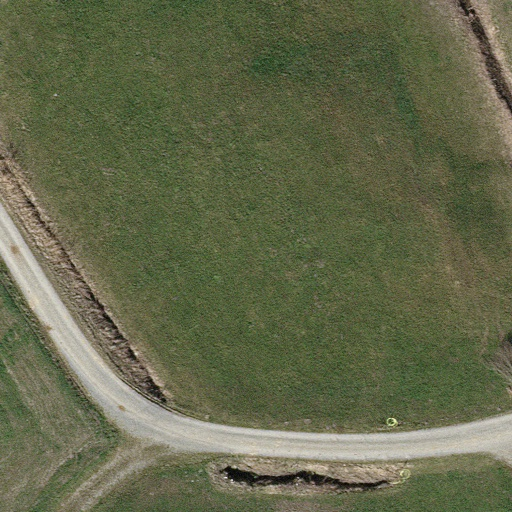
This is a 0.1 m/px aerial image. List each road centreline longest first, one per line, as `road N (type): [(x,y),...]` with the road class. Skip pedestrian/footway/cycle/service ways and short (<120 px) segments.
road 1 (track): [(0,231),(111,394),(171,438),(349,449),(445,444),(511,430)]
road 2 (track): [(171,438),(105,476),(66,511)]
